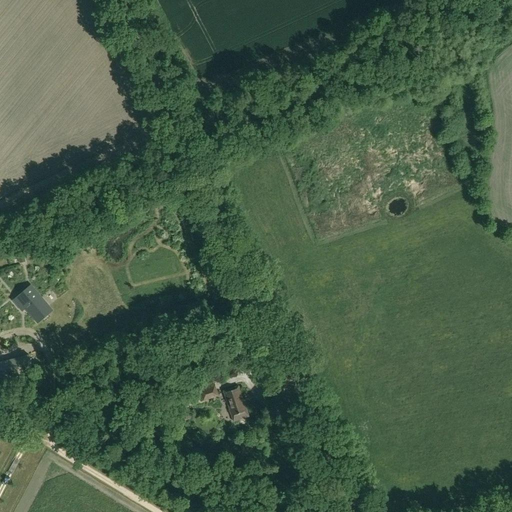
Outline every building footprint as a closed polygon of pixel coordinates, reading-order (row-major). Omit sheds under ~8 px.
[(16,273),(0,286),(8,296),(12,293),(23,305),(35,295),(16,273)] [(48,323),(50,333),(85,324),(86,329),(87,328),(81,304),(73,306),(75,313),(66,316),(66,318),(48,323)] [(219,396),(216,383),(199,389),(203,402),(219,396)] [(240,387),(225,392),(224,392),(234,422),(249,417),(246,409),(245,409),(242,399),(243,398),(240,387)] [(223,397),(208,402),(212,411),(226,406),(223,397)]
